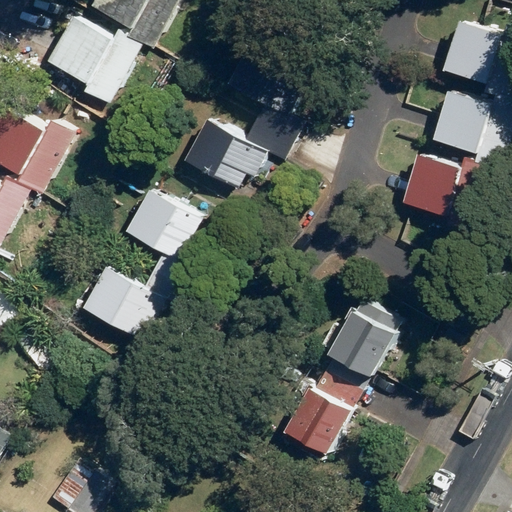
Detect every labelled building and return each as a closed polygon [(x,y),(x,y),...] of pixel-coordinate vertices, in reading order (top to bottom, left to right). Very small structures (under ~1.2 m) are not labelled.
[(107,0),(106,4),(146,26),(142,33),(131,27),(126,35),(87,13),(61,58),(102,81),(97,90),(119,103),(153,43),(161,48),(188,0),(107,0)] [(511,31),(469,18),(454,67),(497,81),(495,89),(505,93),(503,101),(461,88),(445,137),(488,150),(486,157),(475,153),(472,164),(430,151),(414,201),(459,215),(455,227),(481,235),(503,166),(510,169),(511,163),(511,31)] [(276,101),(256,136),(221,116),(198,157),(248,185),(256,171),(263,175),(277,151),(292,159),(313,121),(299,113),(314,87),(307,83),(316,67),(264,38),(240,81),(276,101)] [(63,118),(59,126),(19,103),(0,136),(0,151),(35,172),(32,178),(20,171),(15,180),(0,171),(0,243),(6,247),(41,188),(50,193),(86,131),(63,118)] [(176,249),(157,285),(119,264),(96,305),(145,332),(154,316),(162,320),(175,298),(190,306),(211,269),(197,261),(211,235),(204,231),(213,215),(162,186),(138,228),(176,249)] [(410,318),(367,293),(348,324),(341,320),(329,341),(344,350),(324,385),(308,375),(295,397),(307,404),(295,424),(339,450),(364,407),(361,405),(380,372),(383,374),(408,330),(404,328),(410,318)] [(19,338),(42,373),(65,358),(57,345),(64,340),(50,318),(19,338)] [(0,456),(17,432),(0,420),(0,456)] [(58,493),(83,511),(100,511),(122,480),(86,455),(58,493)] [(323,511),(294,493),(281,511),(323,511)]
